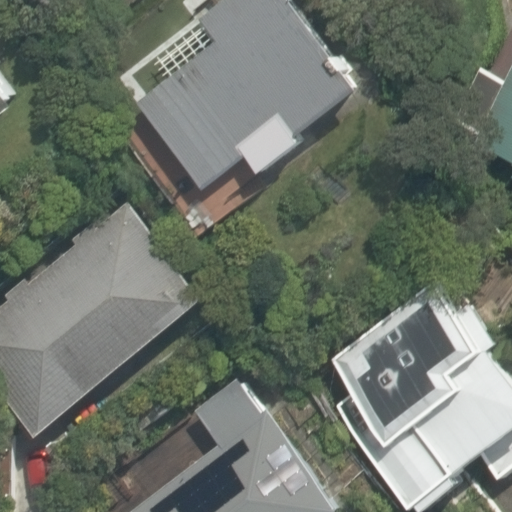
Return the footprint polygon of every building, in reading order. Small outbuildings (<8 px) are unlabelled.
[(139,108),(204,201),(287,142),(295,153),(364,105),(289,0),(233,0),(200,23),(220,51),(139,108)] [(0,132),(23,114),(0,85),(0,132)] [(511,99),(489,152),(511,161),(511,99)] [(132,213),(0,318),(0,387),(44,443),(210,311),(132,213)] [(410,511),(464,511),(511,480),(511,341),(493,313),(400,310),(330,357),(355,393),(339,404),(410,511)] [(335,511),(260,394),(208,427),(229,459),(145,511),(335,511)]
